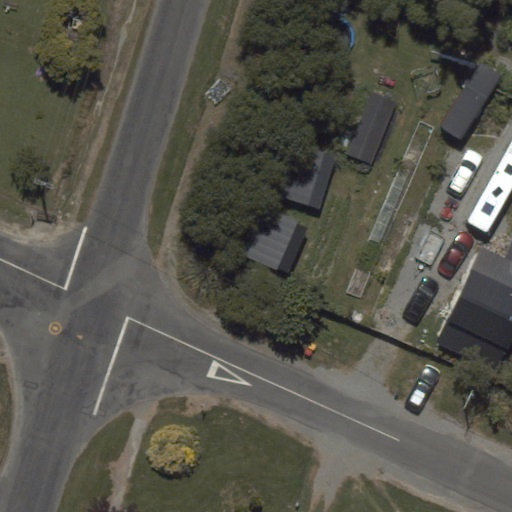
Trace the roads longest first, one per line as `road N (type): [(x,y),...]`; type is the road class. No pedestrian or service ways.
road 1 (residential): [(87,300),(511,496)]
road 2 (residential): [(87,300),(181,0)]
road 3 (residential): [(24,511),(87,300)]
